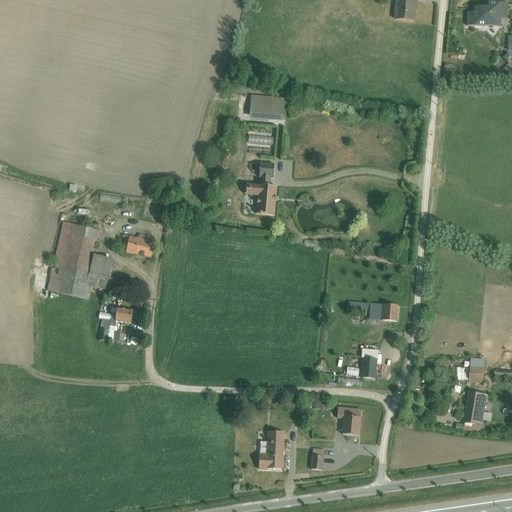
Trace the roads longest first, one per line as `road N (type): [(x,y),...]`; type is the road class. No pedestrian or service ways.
road 1 (unclassified): [(441,0),(415,342),(387,426),(379,489)]
road 2 (tertiary): [(223,511),(379,489)]
road 3 (tertiary): [(511,470),(379,489)]
